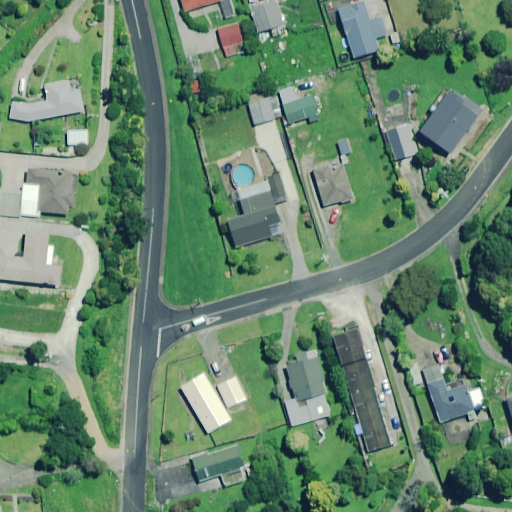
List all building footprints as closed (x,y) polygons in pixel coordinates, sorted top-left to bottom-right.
[(239,18),(233,0),(181,0),(185,13),(217,3),(223,23),(239,18)] [(284,27),(278,3),(251,10),(257,34),(284,27)] [(371,22),(365,3),(339,10),(354,59),(380,51),(376,39),(387,35),(382,18),(371,22)] [(246,53),(238,25),(218,30),(226,58),(246,53)] [(470,94),(451,81),(428,112),(432,115),(419,133),(450,155),(483,110),(466,98),(470,94)] [(70,93),(68,82),(45,86),(47,101),(39,105),(12,101),(10,118),(32,121),(85,113),(81,91),(70,93)] [(289,124),(306,119),(308,124),(321,120),(318,110),(314,97),(297,102),(293,88),(279,92),(289,124)] [(273,120),(268,99),(248,104),(254,125),(273,120)] [(418,176),(402,122),(390,126),(391,130),(382,133),(396,182),(418,176)] [(89,146),(89,132),(68,131),(68,145),(89,146)] [(354,199),(344,164),(314,172),(324,208),(354,199)] [(58,172),(28,170),(27,185),(23,184),(21,216),(39,217),(40,213),(74,215),(75,191),(73,191),(74,177),(58,176),(58,172)] [(280,174),(268,177),(269,183),(237,191),(244,217),(228,221),(235,247),(271,237),(268,226),(279,224),(272,199),(285,195),(280,174)] [(0,190),(0,215),(17,217),(18,196),(0,195),(0,190)] [(49,235),(27,233),(24,253),(18,253),(17,259),(0,257),(0,279),(60,286),(62,268),(52,267),(54,247),(48,246),(49,235)] [(367,356),(359,330),(332,338),(368,454),(392,447),(364,357),(367,356)] [(307,352),(296,355),(299,363),(286,366),(295,400),(286,403),(292,426),(330,417),(325,394),(328,393),(319,355),(309,357),(307,352)] [(448,392),(440,366),(423,371),(439,424),(481,411),(475,391),(468,393),(466,386),(448,392)] [(215,389),(206,374),(182,388),(208,434),(233,419),(228,409),(247,398),(235,377),(215,389)] [(246,468),(240,446),(193,459),(199,482),(246,468)]
